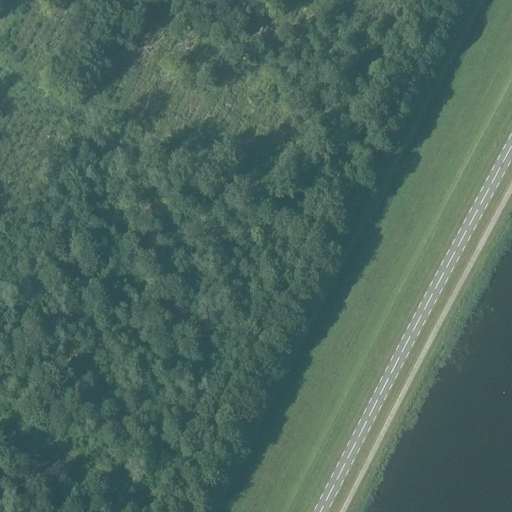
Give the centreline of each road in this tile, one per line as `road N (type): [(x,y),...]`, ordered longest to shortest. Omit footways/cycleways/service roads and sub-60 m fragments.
road 1 (track): [(469,0),(202,511)]
road 2 (primary): [(333,511),(511,145)]
road 3 (track): [(343,238),(0,62)]
road 4 (track): [(0,79),(336,250)]
road 5 (track): [(0,420),(180,511)]
